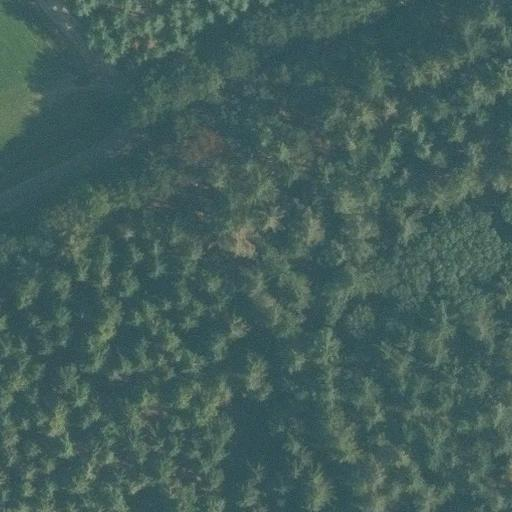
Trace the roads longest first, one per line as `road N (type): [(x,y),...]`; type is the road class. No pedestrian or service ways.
road 1 (track): [(347,511),(143,135),(41,0)]
road 2 (unclassified): [(0,203),(162,128),(402,0)]
road 3 (track): [(337,494),(511,399)]
